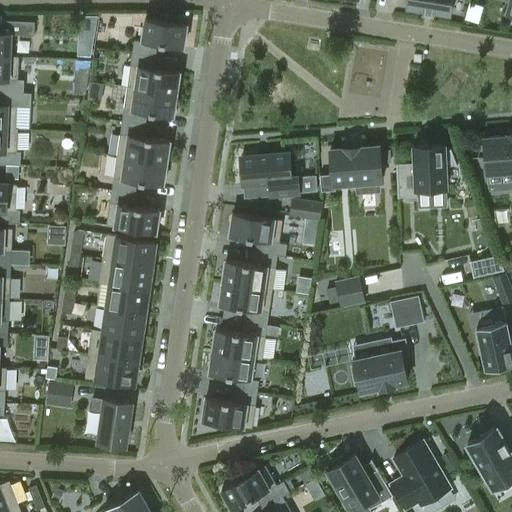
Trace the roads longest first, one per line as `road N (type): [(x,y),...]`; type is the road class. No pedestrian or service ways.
road 1 (residential): [(167,465),(165,425),(225,4)]
road 2 (residential): [(511,390),(167,465)]
road 3 (residential): [(511,47),(225,4)]
road 4 (residential): [(167,465),(138,471),(0,461)]
